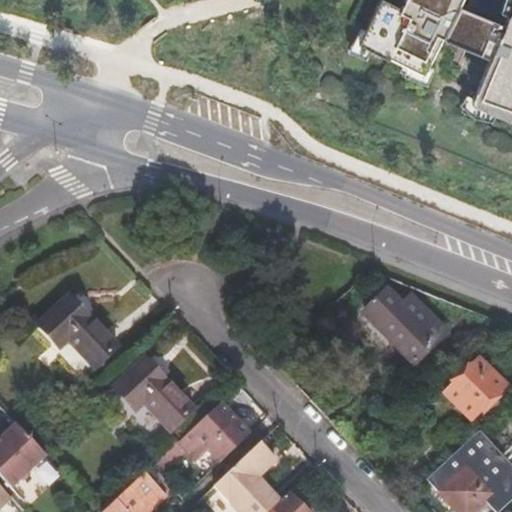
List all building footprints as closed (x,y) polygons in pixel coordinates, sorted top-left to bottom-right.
[(408,0),(405,10),(384,3),(366,54),(398,65),(398,63),(435,76),(448,40),(491,59),(471,105),(508,121),(511,112),(511,7),(504,26),(460,7),(462,0),(408,0)] [(422,324),(413,313),(402,300),(379,318),(418,366),(458,332),(430,298),(417,309),(427,320),(422,324)] [(76,300),(46,328),(93,378),(123,350),(76,300)] [(417,309),(413,313),(422,324),(427,320),(417,309)] [(460,366),(472,356),(467,351),(455,361),(460,366)] [(152,362),(120,392),(168,443),(199,414),(152,362)] [(511,389),(486,363),(449,397),(477,425),(511,390),(511,389)] [(255,435),(226,404),(175,452),(184,462),(194,453),(202,463),(215,451),(227,463),(255,435)] [(40,446),(26,431),(0,455),(0,473),(20,494),(55,462),(40,446)] [(265,444),(218,488),(241,511),(274,511),(284,503),(262,479),(281,461),(265,444)] [(496,511),(503,511),(511,504),(511,490),(506,484),(498,492),(470,463),(440,490),(459,511),(476,511),(488,502),(496,511)] [(118,511),(149,511),(163,499),(145,480),(128,495),(132,499),(118,511)] [(0,511),(12,511),(20,505),(0,484),(0,511)] [(274,511),(307,511),(293,495),(284,503),(274,511)]
